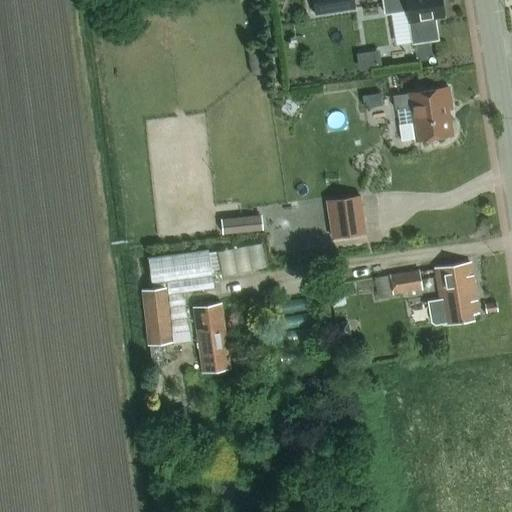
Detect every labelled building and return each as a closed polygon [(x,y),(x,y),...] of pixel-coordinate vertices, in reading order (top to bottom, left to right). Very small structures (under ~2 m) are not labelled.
[(353,0),(311,0),(314,15),(355,9),(353,0)] [(381,0),(383,15),(391,14),(405,12),(407,21),(410,43),(410,44),(438,40),(435,17),(443,16),(441,0),(381,0)] [(372,54),(358,56),(360,72),(375,69),(372,54)] [(407,94),(393,96),(395,109),(402,108),(410,107),(412,123),(400,125),(403,141),(414,139),(415,141),(449,136),(445,109),(449,108),(446,87),(407,92),(407,94)] [(360,195),(325,201),(331,239),(366,233),(360,195)] [(261,218),(221,222),(222,235),(263,231),(261,218)] [(226,271),(268,262),(263,239),(221,248),(226,271)] [(207,251),(147,260),(151,286),(165,284),(211,277),(207,251)] [(472,312),(478,311),(470,262),(436,267),(440,296),(425,298),(428,320),(433,323),(444,321),(444,322),(473,318),(472,312)] [(420,270),(390,274),(391,285),(393,295),(423,290),(421,279),(420,272),(420,270)] [(211,277),(165,284),(165,288),(166,294),(184,292),(185,292),(212,289),(211,277)] [(343,283),(330,285),(334,309),(346,307),(344,295),(343,283)] [(171,342),(171,339),(166,294),(165,288),(151,290),(141,291),(147,345),(171,342)] [(184,292),(166,294),(171,339),(185,338),(184,331),(189,330),(184,292)] [(311,297),(270,304),(272,317),(313,310),(311,297)] [(498,302),(486,304),(488,312),(499,310),(498,302)] [(202,372),(230,368),(220,304),(192,309),(202,372)] [(313,312),(272,319),(275,332),(315,325),(313,312)] [(350,334),(349,321),(336,323),(338,336),(344,335),(350,334)] [(315,327),(275,334),(277,346),(317,339),(315,327)] [(322,343),(278,350),(281,366),(325,359),(322,343)] [(370,378),(348,381),(350,396),(372,393),(370,378)] [(181,406),(165,408),(167,424),(183,421),(181,406)]
